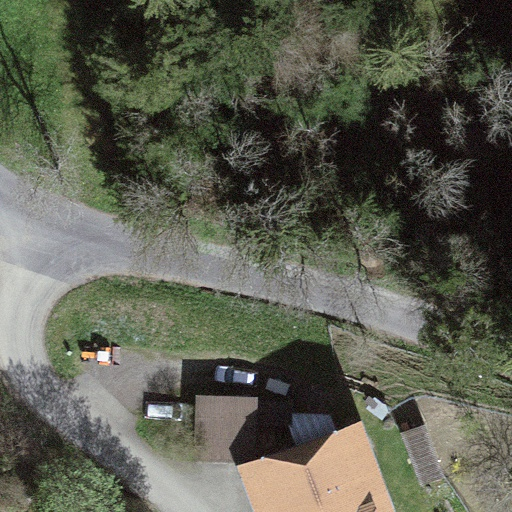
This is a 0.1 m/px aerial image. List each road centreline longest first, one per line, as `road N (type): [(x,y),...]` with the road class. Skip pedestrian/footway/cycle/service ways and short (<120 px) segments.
road 1 (unclassified): [(511,364),(65,226),(0,187)]
road 2 (track): [(25,205),(13,311),(14,344),(28,375),(193,511)]
